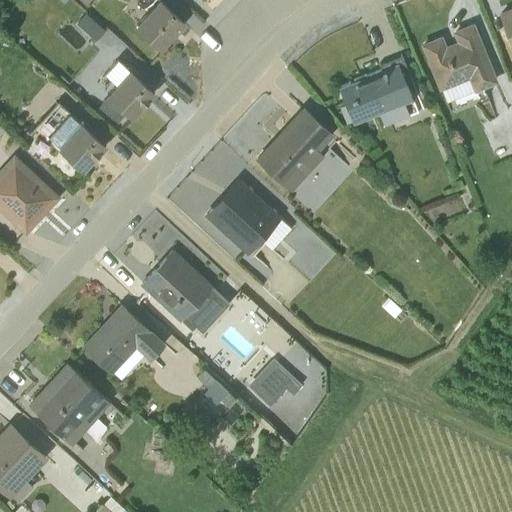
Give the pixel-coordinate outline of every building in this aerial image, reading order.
[(185,22),(160,0),(156,0),(134,26),(160,49),(185,22)] [(511,5),(499,11),(511,40),(511,5)] [(103,31),(85,15),(76,25),(94,41),(103,31)] [(440,34),(419,43),(438,89),(440,89),(445,101),(472,90),(473,91),(496,81),(472,21),(451,30),(454,40),(445,44),(440,34)] [(351,122),(352,123),(412,98),(405,81),(410,78),(400,53),(377,62),(379,68),(365,74),(363,71),(352,76),(353,79),(336,85),(351,122)] [(126,68),(117,61),(105,75),(115,84),(106,94),(108,96),(98,107),(117,125),(127,115),(131,118),(154,92),(150,88),(151,86),(128,66),(126,68)] [(332,132),(302,104),(254,156),(290,190),(323,154),(318,149),(332,132)] [(105,145),(80,121),(79,124),(68,114),(47,137),(58,146),(57,147),(82,171),(105,145)] [(0,165),(0,211),(24,233),(59,196),(13,152),(0,165)] [(237,175),(203,213),(246,252),(259,238),(270,248),(290,227),(279,217),(280,215),(237,175)] [(171,249),(141,282),(190,328),(194,324),(201,330),(227,301),(171,249)] [(387,297),(379,305),(393,317),(401,309),(387,297)] [(120,301),(80,344),(110,372),(111,371),(120,379),(143,354),(149,359),(164,342),(120,301)] [(414,323),(407,330),(417,340),(424,333),(414,323)] [(272,358),(247,384),(268,404),(284,387),(291,394),(300,384),(272,358)] [(109,401),(65,360),(26,403),(70,442),(72,442),(109,401)] [(204,369),(196,377),(207,389),(203,393),(214,404),(219,399),(227,408),(235,400),(204,369)] [(47,456),(9,420),(0,429),(0,489),(9,498),(10,496),(18,503),(32,488),(25,480),(47,456)] [(109,496),(94,511),(125,511),(120,507),(109,496)]
